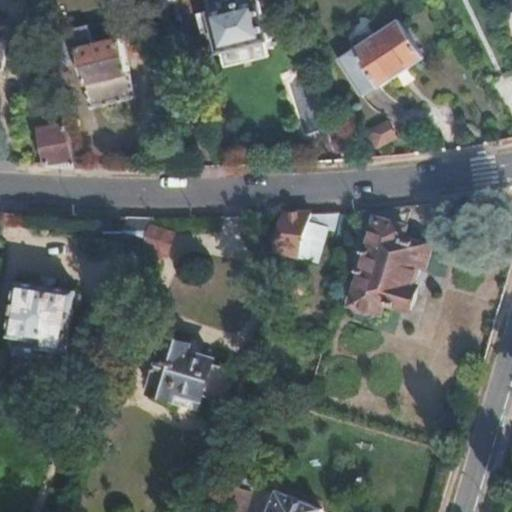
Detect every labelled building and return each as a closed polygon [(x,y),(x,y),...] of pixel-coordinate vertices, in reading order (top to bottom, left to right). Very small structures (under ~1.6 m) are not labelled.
[(270,43),(260,5),(246,9),(243,0),(208,0),(213,18),(201,21),(205,39),(215,36),(221,57),(223,56),(268,44),(267,44),(270,43)] [(424,59),(400,22),(374,39),(371,35),(363,34),(355,40),(353,46),(357,51),(340,62),(363,97),(379,86),(381,88),(424,59)] [(135,96),(121,38),(94,44),(90,26),(73,30),(73,33),(46,40),(52,68),(77,62),(75,55),(79,54),(93,106),(135,96)] [(227,72),(271,59),(268,44),(223,56),(227,72)] [(394,138),(385,123),(369,133),(378,147),(394,138)] [(74,153),(67,124),(42,129),(48,165),(78,166),(74,153)] [(316,261),(326,226),(333,229),(338,211),(327,212),(300,214),(287,215),(276,249),(316,261)] [(121,240),(128,217),(103,217),(101,238),(121,240)] [(150,223),(151,217),(133,217),(128,217),(121,240),(120,243),(141,249),(150,223)] [(409,309),(429,244),(404,237),(408,226),(381,218),(378,230),(370,227),(357,270),(362,271),(352,304),(355,306),(353,312),(375,319),(378,312),(382,313),(385,303),(409,309)] [(171,251),(176,231),(150,223),(141,249),(140,254),(161,261),(165,249),(171,251)] [(300,305),(307,283),(292,278),(285,300),(300,305)] [(71,351),(79,288),(18,280),(10,337),(45,342),(44,348),(71,351)] [(44,348),(45,342),(10,337),(10,339),(9,346),(10,350),(12,353),(17,355),(34,357),(39,356),(42,353),(44,348)] [(236,380),(230,370),(213,365),(212,362),(188,355),(191,346),(170,340),(154,395),(199,408),(203,397),(223,403),(231,398),(236,380)] [(248,511),(253,495),(245,493),(248,483),(242,481),(250,454),(241,451),(223,511),(248,511)] [(320,511),(323,506),(278,493),(272,511),(320,511)]
